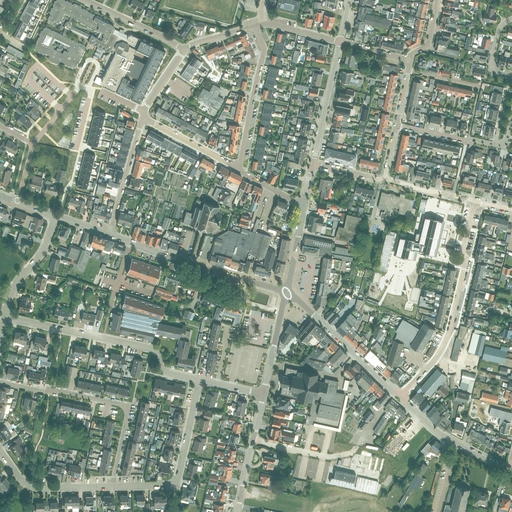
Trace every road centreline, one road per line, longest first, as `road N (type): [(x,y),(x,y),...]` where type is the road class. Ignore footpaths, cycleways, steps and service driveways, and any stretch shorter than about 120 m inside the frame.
road 1 (residential): [(398,395),(440,353),(451,326),(473,201)]
road 2 (unclassified): [(199,379),(167,371),(158,353),(2,319)]
road 3 (unclassified): [(112,488),(125,406),(0,383)]
road 4 (unclassified): [(199,379),(172,485),(112,488)]
road 5 (tertiary): [(398,395),(286,291)]
road 6 (residential): [(237,170),(263,48),(255,27)]
road 7 (tertiary): [(509,470),(436,431),(398,395)]
road 8 (unclassified): [(112,488),(39,490),(22,482),(0,448)]
road 9 (tertiary): [(311,164),(339,41)]
road 10 (residential): [(143,117),(110,233)]
